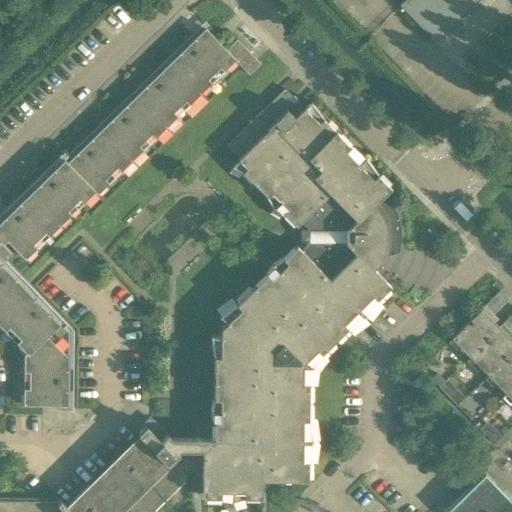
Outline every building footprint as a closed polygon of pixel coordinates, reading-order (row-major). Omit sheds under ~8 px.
[(404,0),(399,5),(436,42),(479,0),(404,0)] [(235,61),(249,75),(261,64),(237,39),(225,50),(205,29),(67,162),(64,159),(0,221),(0,325),(25,352),(23,355),(23,405),(67,405),(68,334),(0,262),(0,255),(3,258),(10,251),(6,247),(10,243),(24,258),(94,191),(97,194),(235,61)] [(153,420),(146,427),(173,454),(167,459),(166,461),(169,464),(170,462),(172,461),(187,476),(193,471),(203,471),(203,497),(221,498),(221,491),(244,492),(244,498),(263,498),(263,480),(308,480),(309,461),(303,461),(303,420),(309,420),(309,384),(303,384),(303,364),(318,349),(322,354),(348,328),(344,324),(373,295),(377,299),(390,286),(372,268),(378,262),(381,255),(384,247),(399,250),(401,240),(400,230),(398,220),(398,221),(394,211),(389,203),(383,196),(391,188),(377,174),(373,178),(345,150),(349,146),(323,119),(319,124),(285,89),(226,146),(247,168),(242,172),(267,197),(271,192),(287,209),(283,213),(296,226),(301,221),(309,230),(309,241),(301,250),(296,245),(283,258),(287,262),(271,278),(267,274),(236,304),(240,308),(220,328),(220,356),(214,356),(214,399),(220,399),(220,422),(214,422),(214,439),(171,438),(153,420)] [(486,306),(452,339),(453,340),(457,337),(463,343),(460,346),(471,358),(500,329),(500,328),(490,318),(494,314),(486,306)] [(511,340),(508,336),(511,333),(504,325),(500,328),(500,329),(471,358),(467,361),(485,380),(492,373),(511,354),(511,340)] [(511,388),(511,354),(492,373),(499,380),(496,383),(506,394),(511,388)] [(437,373),(431,380),(438,387),(444,381),(437,373)] [(511,388),(506,394),(503,398),(511,407),(511,388)] [(157,511),(189,478),(170,462),(169,464),(166,461),(167,459),(145,437),(66,507),(0,505),(0,511),(157,511)] [(511,511),(511,502),(484,474),(446,511),(445,511),(511,511)]
